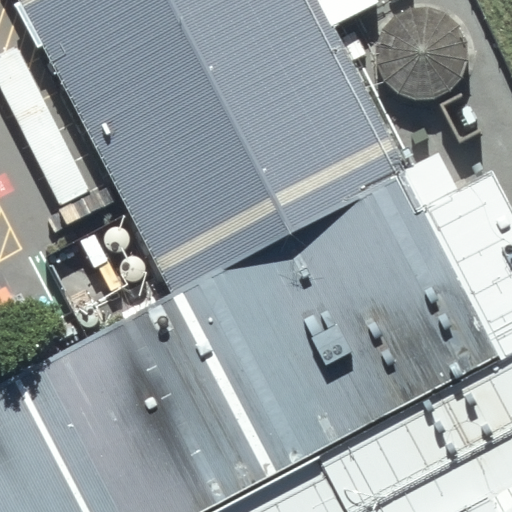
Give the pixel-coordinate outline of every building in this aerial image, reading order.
[(317,0),(17,0),(130,212),(170,288),(403,166),(329,22),(317,0)] [(317,0),(329,22),(372,0),(317,0)] [(384,79),(394,90),(406,98),(421,101),(436,99),(450,93),(460,82),(467,68),(468,53),(465,39),(457,26),(445,16),(431,12),(416,11),(403,16),(391,24),(383,36),(378,50),(379,64),(384,79)] [(403,166),(499,351),(511,344),(511,201),(492,163),(456,181),(438,148),(403,166)] [(187,511),(499,351),(403,166),(170,288),(0,375),(0,511),(187,511)] [(106,246),(108,249),(111,252),(115,253),(119,253),(123,252),(124,251),(126,250),(128,246),(129,242),(129,238),(127,235),(124,232),(121,230),(120,229),(117,229),(113,230),(109,232),(107,235),(105,238),(105,242),(106,246)] [(121,274),(123,278),(124,279),(126,280),(130,281),(134,281),(138,280),(141,278),(143,274),(144,271),(144,267),(142,263),(139,260),(136,258),(132,257),(128,258),(124,260),(121,263),(120,266),(120,271),(121,274)] [(75,318),(77,322),(80,324),(84,325),(88,325),(92,324),(95,322),(97,318),(98,315),(98,311),(96,307),(94,304),(90,302),(86,301),(82,302),(79,304),(76,307),(74,310),(74,314),(75,318)] [(511,511),(511,344),(499,351),(187,511),(511,511)]
